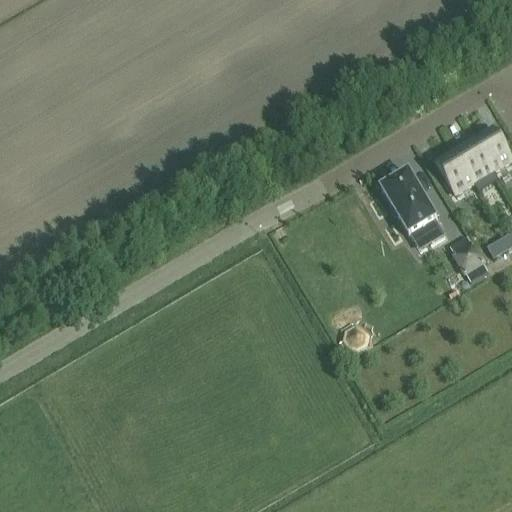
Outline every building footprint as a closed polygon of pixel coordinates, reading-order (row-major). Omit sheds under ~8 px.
[(511,165),(511,163),(493,132),(474,143),(499,185),(499,184),(494,176),(511,165)] [(480,196),(499,185),(474,143),(455,155),(480,196)] [(480,196),(455,155),(436,166),(455,199),(474,188),(479,196),(480,196)] [(410,177),(381,194),(410,241),(438,224),(410,177)] [(361,226),(347,239),(359,251),(372,239),(361,226)] [(511,251),(511,250),(506,241),(487,252),(494,263),(511,251)] [(478,259),(459,270),(465,279),(483,268),(478,259)]
